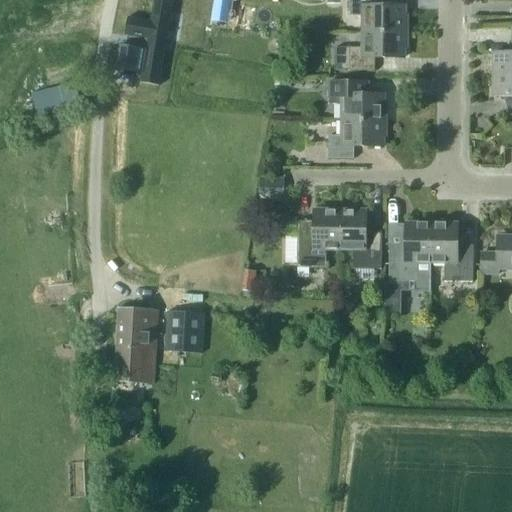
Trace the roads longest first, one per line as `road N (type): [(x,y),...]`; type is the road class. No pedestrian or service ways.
road 1 (residential): [(98,291),(96,115),(111,0)]
road 2 (residential): [(511,188),(447,188),(450,0)]
